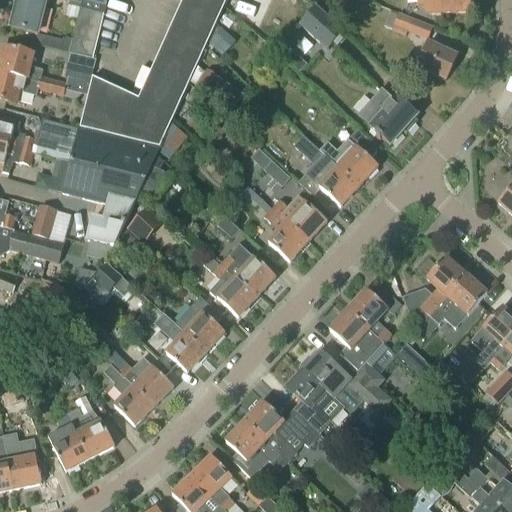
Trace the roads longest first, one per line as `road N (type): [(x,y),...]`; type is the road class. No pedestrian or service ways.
road 1 (residential): [(74,511),(164,453),(417,180)]
road 2 (residential): [(417,180),(498,87),(508,0)]
road 3 (residential): [(511,264),(417,180)]
